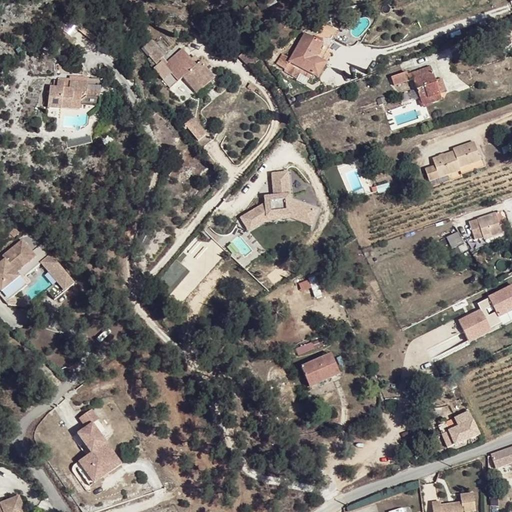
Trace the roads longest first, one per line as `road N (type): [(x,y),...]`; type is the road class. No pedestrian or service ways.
road 1 (unknown): [(140,296),(128,282),(129,262),(159,192),(159,167),(117,75),(76,28)]
road 2 (tertiary): [(511,435),(338,498),(320,511)]
road 3 (track): [(365,50),(404,47),(511,6)]
